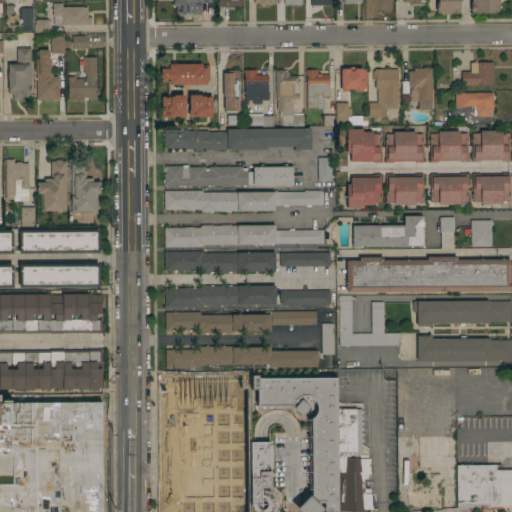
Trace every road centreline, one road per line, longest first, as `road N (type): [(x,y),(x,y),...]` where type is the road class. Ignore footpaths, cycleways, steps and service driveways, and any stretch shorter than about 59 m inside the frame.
road 1 (residential): [(511,35),(131,38)]
road 2 (tertiary): [(134,429),(133,181)]
road 3 (residential): [(0,131),(132,131)]
